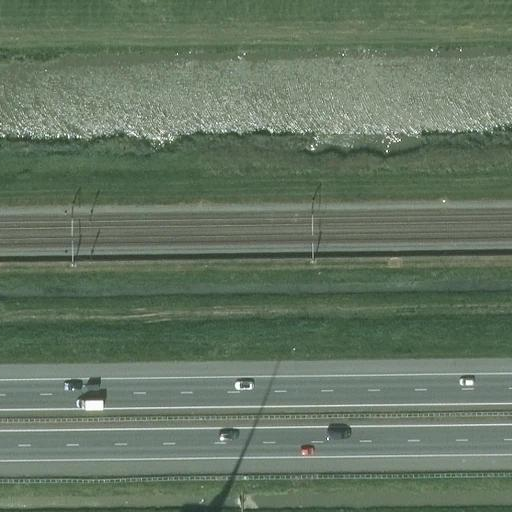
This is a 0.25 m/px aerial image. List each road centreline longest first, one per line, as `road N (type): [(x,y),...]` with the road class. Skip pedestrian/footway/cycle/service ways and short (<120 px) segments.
road 1 (motorway): [(0,446),(511,440)]
road 2 (motorway): [(511,389),(0,395)]
